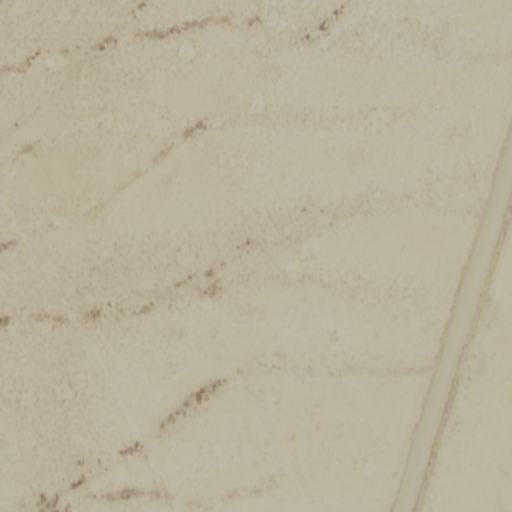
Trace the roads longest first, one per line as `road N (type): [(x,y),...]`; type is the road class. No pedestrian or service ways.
road 1 (track): [(0,162),(36,217),(171,511)]
road 2 (tertiary): [(400,511),(511,153)]
